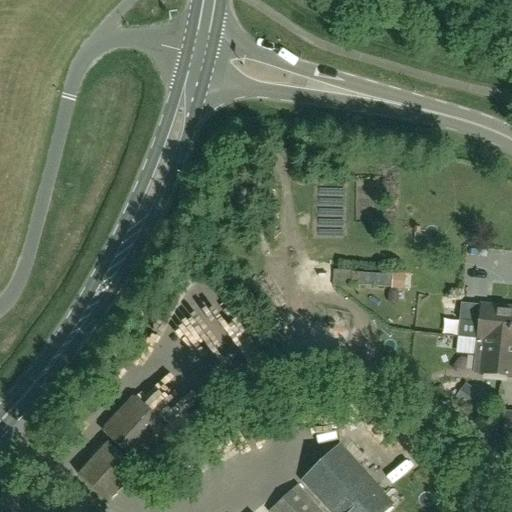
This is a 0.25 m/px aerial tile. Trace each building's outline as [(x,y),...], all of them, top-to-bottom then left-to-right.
[(393,277),(335,273),(334,287),(352,288),(353,286),(388,288),(392,288),(404,289),(405,272),(393,272),(393,277)] [(511,309),(482,307),(462,305),(460,321),(480,324),(474,374),(511,377),(511,309)] [(345,350),(293,357),(297,379),(348,372),(345,350)] [(492,404),(466,386),(456,400),(482,418),(492,404)] [(100,433),(140,468),(172,433),(132,397),(100,433)] [(511,414),(506,414),(503,441),(511,441),(511,414)] [(108,445),(79,477),(108,504),(138,472),(108,445)] [(386,511),(393,506),(376,488),(378,487),(340,446),(302,483),(328,511),(386,511)] [(319,511),(298,488),(271,511),(319,511)]
